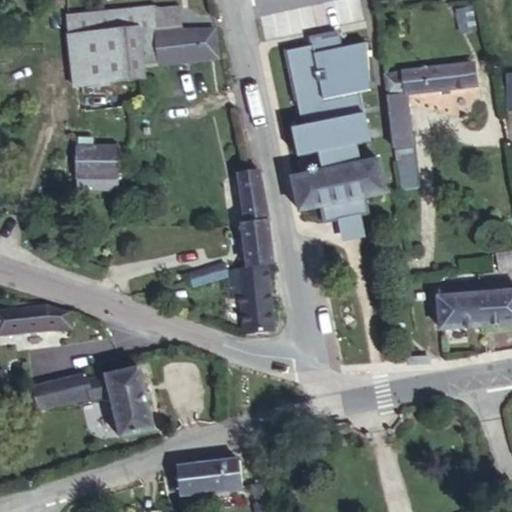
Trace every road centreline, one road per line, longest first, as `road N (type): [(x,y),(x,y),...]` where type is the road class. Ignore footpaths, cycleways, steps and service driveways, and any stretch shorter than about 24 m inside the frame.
road 1 (tertiary): [(311,370),(235,0)]
road 2 (secondary): [(0,274),(311,370)]
road 3 (residential): [(329,393),(308,407),(46,492)]
road 4 (secondary): [(496,368),(329,393)]
